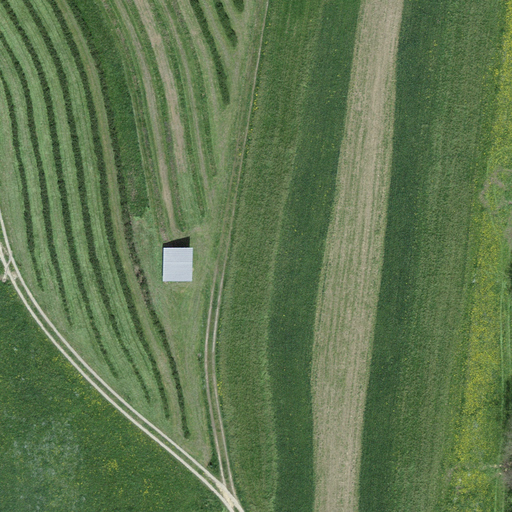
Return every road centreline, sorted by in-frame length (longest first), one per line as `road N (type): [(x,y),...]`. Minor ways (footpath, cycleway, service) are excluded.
road 1 (track): [(236,511),(54,334),(20,285),(0,233)]
road 2 (track): [(229,500),(209,363),(225,241)]
